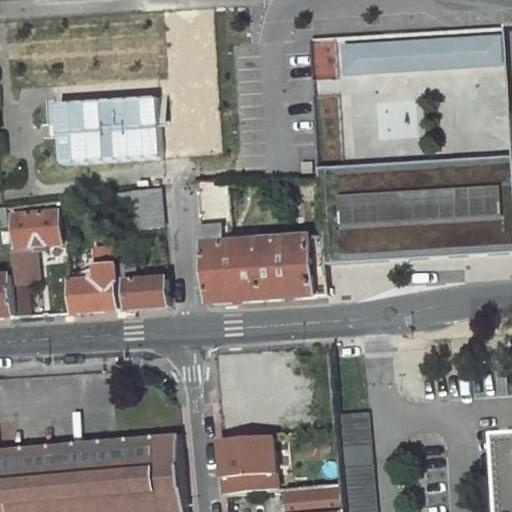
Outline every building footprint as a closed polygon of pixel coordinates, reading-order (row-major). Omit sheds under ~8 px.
[(511,158),(318,170),(324,239),(327,266),(511,255),(511,29),(510,30),(511,64),(511,158)] [(504,38),(346,48),(348,78),(506,68),(504,38)] [(67,166),(170,160),(167,101),(64,106),(67,166)] [(212,305),(330,298),(327,266),(324,239),(233,245),(232,230),(236,230),(231,183),(220,183),(202,185),(212,305)] [(165,228),(162,189),(135,193),(138,229),(165,228)] [(15,208),(18,248),(12,249),(15,276),(16,288),(29,286),(40,285),(37,247),(63,245),(60,208),(67,208),(66,201),(15,208)] [(75,315),(122,312),(118,266),(99,267),(100,282),(84,283),(84,279),(73,281),(75,315)] [(169,282),(130,285),(128,266),(118,266),(122,312),(171,308),(169,282)] [(15,276),(0,277),(0,320),(18,319),(16,288),(15,276)] [(33,318),(29,286),(16,288),(18,319),(33,318)] [(295,377),(293,350),(277,351),(280,378),(295,377)] [(265,414),(259,352),(216,355),(221,417),(265,414)] [(339,401),(338,385),(324,385),(325,403),(339,401)] [(376,511),(368,413),(340,415),(347,487),(348,511),(376,511)] [(276,438),(224,441),(229,498),(280,493),(276,438)] [(0,511),(188,511),(182,439),(0,453),(0,511)] [(287,492),(288,511),(348,511),(347,487),(323,489),(287,492)]
